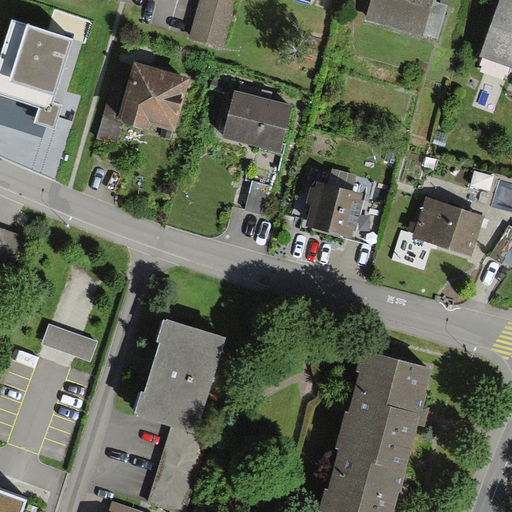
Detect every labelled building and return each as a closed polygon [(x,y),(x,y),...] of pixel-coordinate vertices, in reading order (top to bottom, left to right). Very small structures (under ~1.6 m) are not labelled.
[(231,0),(296,0),(310,4),(310,0),(203,0),(193,39),(219,46),(231,0)] [(372,0),(366,18),(434,40),(446,0),(372,0)] [(511,4),(504,2),(485,55),(511,64),(511,4)] [(55,9),(47,31),(74,41),(85,44),(92,22),(55,9)] [(47,31),(12,20),(0,57),(0,95),(40,108),(35,123),(54,129),(62,106),(54,103),(74,41),(47,31)] [(185,81),(123,61),(99,134),(114,139),(122,114),(170,129),(185,81)] [(227,136),(278,151),(290,109),(239,94),(227,136)] [(246,212),(262,217),(270,189),(254,184),(246,212)] [(306,227),(345,238),(358,196),(318,185),(306,227)] [(417,237),(467,255),(479,221),(429,203),(417,237)] [(0,278),(6,280),(20,240),(0,232),(0,278)] [(493,256),(510,267),(511,263),(511,238),(507,235),(493,256)] [(220,321),(164,305),(133,415),(189,431),(220,321)] [(367,348),(346,433),(411,449),(432,364),(367,348)] [(395,511),(411,449),(346,433),(325,511),(395,511)] [(0,511),(19,511),(25,498),(0,488),(0,511)]
